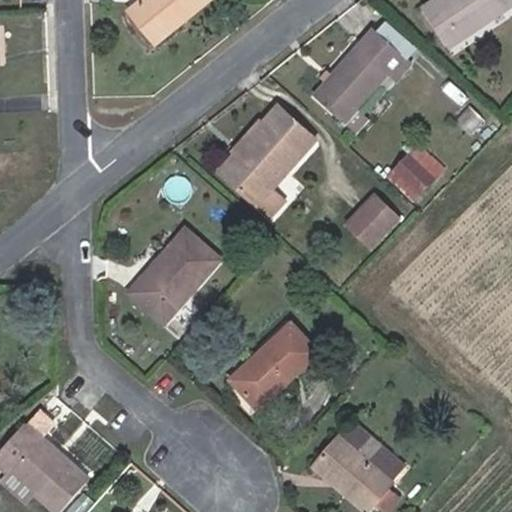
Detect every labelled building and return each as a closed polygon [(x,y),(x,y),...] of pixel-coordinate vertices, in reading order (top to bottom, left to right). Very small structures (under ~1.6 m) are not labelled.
[(204,0),(136,0),(124,11),(146,39),(178,12),(182,18),(204,0)] [(444,0),(432,0),(420,8),(424,14),(444,0)] [(511,0),(444,0),(424,14),(445,45),(511,0)] [(182,18),(178,12),(146,39),(150,44),(182,18)] [(409,64),(370,29),(311,96),(352,132),(367,116),(355,105),(385,71),(395,79),(409,64)] [(311,138),(275,104),(259,120),(257,122),(261,126),(236,152),(233,149),(230,152),(215,169),(247,198),(262,183),(266,186),(311,138)] [(259,120),(256,117),(226,148),(230,152),(233,149),(236,152),(261,126),(257,122),(259,120)] [(416,200),(448,168),(420,140),(388,172),(416,200)] [(266,186),(262,183),(247,198),(262,213),(277,197),(266,186)] [(392,215),(373,196),(345,224),(364,244),(392,215)] [(213,260),(179,230),(149,263),(155,267),(129,296),(157,322),(213,260)] [(155,267),(149,263),(124,291),(129,296),(155,267)] [(312,355),(282,323),(222,378),(252,411),(312,355)] [(396,466),(343,419),(330,434),(383,481),(396,466)] [(383,481),(330,434),(303,464),(356,511),(383,481)] [(44,463),(7,435),(0,444),(0,496),(11,504),(19,494),(42,511),(54,511),(79,481),(49,458),(44,463)]
